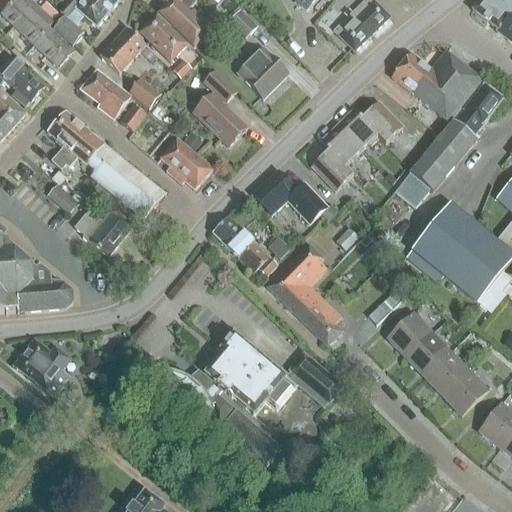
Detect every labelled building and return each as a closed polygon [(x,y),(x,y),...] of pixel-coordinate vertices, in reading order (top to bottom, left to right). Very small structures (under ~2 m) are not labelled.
[(16,32),(38,9),(27,0),(17,0),(0,17),(16,32)] [(68,15),(64,19),(54,31),(73,49),(83,38),(74,30),(83,19),(96,31),(120,2),(119,0),(86,0),(71,17),(68,15)] [(71,17),(86,0),(70,0),(58,14),(64,19),(68,15),(71,17)] [(186,13),(195,5),(190,0),(156,0),(165,8),(157,17),(186,47),(192,53),(212,33),(192,13),(189,16),(186,13)] [(290,0),(306,13),(316,0),(290,0)] [(389,20),(372,3),(369,0),(366,0),(332,33),(354,54),(389,20)] [(511,0),(482,0),(471,13),(490,27),(496,32),(495,33),(511,47),(511,0)] [(36,52),(52,35),(47,30),(53,24),(38,9),(16,32),(36,52)] [(258,29),(240,12),(228,24),(226,22),(219,29),(225,36),(232,29),(245,42),(258,29)] [(186,47),(157,17),(155,16),(138,34),(169,65),(186,47)] [(118,77),(144,49),(126,32),(99,60),(118,77)] [(52,35),(36,52),(56,71),(73,54),(52,35)] [(262,103),(288,77),(263,52),(237,77),(262,103)] [(483,85),(444,55),(430,73),(409,57),(391,81),(449,127),(483,85)] [(25,111),(43,90),(9,61),(0,70),(0,79),(3,83),(7,86),(7,87),(15,94),(11,98),(25,111)] [(180,82),(192,71),(183,63),(171,74),(180,82)] [(113,122),(130,101),(96,74),(80,93),(98,108),(97,110),(113,122)] [(225,106),(235,96),(213,75),(203,85),(213,95),(192,116),(228,151),(246,132),(220,107),(223,104),(225,106)] [(148,113),(160,99),(138,82),(127,97),(148,113)] [(432,196),(476,143),(473,140),(502,103),(483,88),(450,128),(409,176),(410,176),(392,196),(411,212),(428,193),(432,196)] [(0,143),(25,116),(0,94),(0,143)] [(377,138),(376,138),(385,147),(402,130),(378,105),(361,122),(377,138)] [(132,136),(146,118),(132,108),(118,126),(132,136)] [(377,138),(361,122),(353,113),(336,129),(360,154),(376,138),(377,138)] [(85,167),(86,167),(103,147),(65,115),(47,135),(64,150),(63,151),(51,164),(61,173),(65,168),(68,170),(77,160),(85,167)] [(344,169),(360,154),(336,129),(319,146),(327,154),(328,153),(344,169)] [(194,154),(202,145),(191,136),(183,144),(194,154)] [(194,193),(213,172),(177,140),(159,162),(169,170),(165,174),(181,188),(184,184),(194,193)] [(103,147),(86,167),(94,174),(90,180),(143,223),(165,198),(103,147)] [(352,178),(344,169),(328,153),(327,154),(311,170),(335,195),(352,178)] [(476,308),(511,264),(511,154),(510,157),(511,158),(511,181),(495,202),(511,216),(511,225),(496,246),(449,207),(410,254),(476,308)] [(57,189),(64,181),(56,175),(50,182),(57,189)] [(295,196),(293,193),(276,175),(251,198),(271,220),(287,205),(309,227),(320,217),(327,211),(305,187),(295,196)] [(68,218),(78,207),(56,188),(47,199),(68,218)] [(327,224),(337,214),(331,207),(327,211),(320,217),(327,224)] [(99,220),(89,212),(74,231),(83,239),(82,240),(107,261),(130,233),(105,213),(99,220)] [(265,281),(277,269),(228,221),(212,237),(253,277),(257,273),(265,281)] [(345,254),(358,241),(348,231),(335,244),(345,254)] [(0,317),(64,312),(71,305),(70,294),(39,267),(36,271),(0,240),(0,317)] [(268,250),(279,262),(289,251),(277,240),(268,250)] [(301,282),(309,289),(327,271),(320,265),(323,262),(309,248),(280,277),(293,290),(301,282)] [(321,301),(309,289),(301,282),(293,290),(280,277),(266,291),(298,322),(311,308),(312,309),(321,301)] [(392,295),(369,318),(376,325),(400,303),(392,295)] [(311,308),(298,322),(326,349),(341,334),(333,327),(340,319),(321,301),(312,309),(311,308)] [(405,361),(431,336),(413,316),(386,342),(405,361)] [(175,373),(166,372),(167,382),(169,389),(170,395),(174,402),(178,408),(184,414),(189,419),(195,423),(200,425),(207,427),(214,428),(214,422),(214,415),(212,408),(214,406),(219,414),(219,421),(225,426),(218,434),(263,471),(280,452),(216,398),(221,393),(231,402),(232,400),(254,418),(264,406),(275,416),(297,389),(324,411),(327,407),(329,409),(344,390),(303,356),(285,380),(233,336),(219,353),(222,355),(216,362),(204,376),(213,385),(215,386),(215,387),(199,374),(191,381),(187,378),(181,375),(175,373)] [(423,381),(450,355),(431,336),(405,361),(423,381)] [(50,356),(33,343),(13,370),(53,401),(67,382),(60,376),(70,363),(54,350),(50,356)] [(442,400),(469,374),(450,355),(423,381),(442,400)] [(469,374),(442,400),(461,419),(487,394),(469,374)] [(82,421),(90,410),(80,403),(72,413),(82,421)] [(499,452),(511,436),(511,415),(500,407),(478,435),(499,452)] [(511,436),(499,452),(511,462),(511,436)] [(409,511),(437,511),(444,502),(446,503),(455,490),(436,476),(409,511)] [(161,511),(164,509),(143,493),(142,495),(131,509),(130,508),(127,511),(161,511)]
